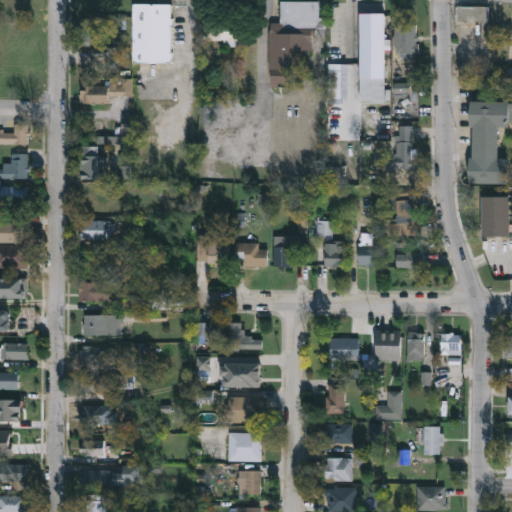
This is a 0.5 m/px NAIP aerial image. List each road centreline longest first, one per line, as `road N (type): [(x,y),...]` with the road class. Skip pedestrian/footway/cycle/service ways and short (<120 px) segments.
road 1 (residential): [(444,0),(446,195),(483,334),(480,511)]
road 2 (residential): [(58,0),(55,511)]
road 3 (residential): [(207,302),(305,310),(320,301),(511,305)]
road 4 (residential): [(305,310),(295,328),(293,511)]
